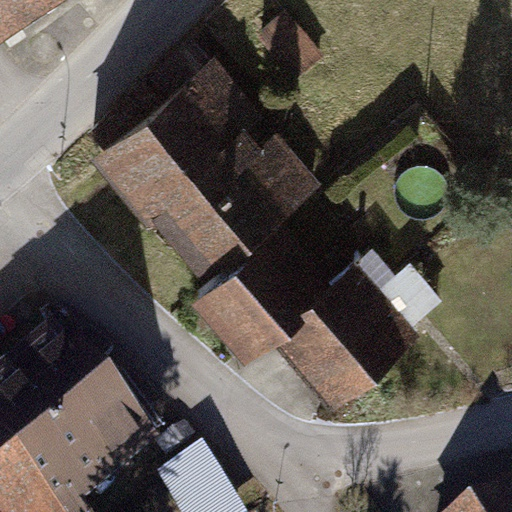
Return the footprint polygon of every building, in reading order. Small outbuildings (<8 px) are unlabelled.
[(0,0),(0,16),(15,37),(75,0),(0,0)] [(290,7),(261,33),(303,78),(331,52),(290,7)] [(342,185),(224,49),(106,151),(214,275),(203,291),(259,355),(286,332),(344,398),(422,331),(361,261),(345,275),(299,223),(342,185)] [(97,511),(175,445),(72,328),(0,390),(0,511),(97,511)] [(186,511),(249,511),(214,441),(163,465),(186,511)] [(511,511),(511,496),(488,511),(511,511)]
